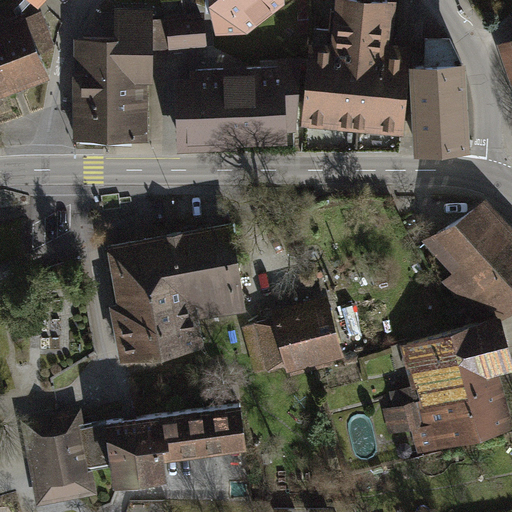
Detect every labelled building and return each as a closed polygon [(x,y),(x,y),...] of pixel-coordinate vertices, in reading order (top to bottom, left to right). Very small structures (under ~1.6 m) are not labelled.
[(210,0),(213,30),(248,28),(283,0),(210,0)] [(312,39),(306,120),(405,128),(411,52),(386,50),(390,0),(342,0),(341,29),(317,27),(317,39),(312,39)] [(121,38),(83,38),(83,102),(78,102),(77,137),(147,137),(147,122),(138,122),(138,99),(150,99),(150,7),(121,7),(121,38)] [(0,93),(49,75),(40,49),(54,43),(41,10),(27,15),(26,11),(0,21),(0,93)] [(201,13),(170,17),(172,46),(207,43),(201,13)] [(415,66),(419,147),(467,145),(463,64),(450,38),(426,39),(428,66),(415,66)] [(297,124),(300,59),(281,60),(281,66),(256,67),(256,78),(220,80),(220,67),(194,69),(195,82),(177,82),(180,138),(285,133),(285,125),(297,124)] [(511,224),(491,200),(429,238),(498,316),(511,307),(511,224)] [(232,227),(115,250),(125,301),(116,303),(127,358),(199,344),(193,313),(247,302),(232,227)] [(335,303),(250,326),(262,372),(293,364),(296,374),(331,365),(329,356),(348,351),(335,303)] [(498,316),(406,341),(418,383),(391,390),(398,415),(388,417),(392,433),(414,427),(504,403),(495,370),(511,365),(498,316)] [(107,420),(112,461),(114,478),(123,478),(132,477),(164,473),(162,453),(246,443),(241,402),(130,417),(107,420)] [(414,427),(421,451),(510,428),(504,403),(414,427)] [(89,466),(112,461),(107,420),(80,424),(78,412),(60,415),(27,421),(41,498),(93,489),(89,466)] [(408,442),(402,443),(398,447),(399,454),(405,456),(410,455),(413,450),(412,445),(408,442)]
